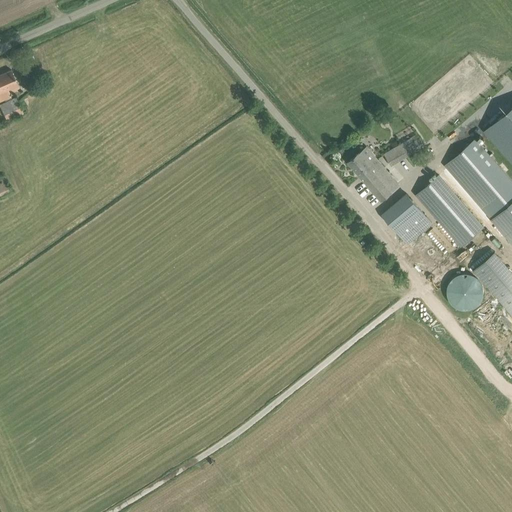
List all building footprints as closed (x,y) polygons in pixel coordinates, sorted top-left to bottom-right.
[(18,84),(15,79),(11,69),(0,74),(0,100),(10,96),(7,89),(18,84)] [(13,101),(0,106),(0,121),(1,124),(19,116),(13,101)] [(511,108),(486,131),(511,160),(511,108)] [(402,143),(384,153),(391,165),(425,145),(420,138),(404,147),(402,143)] [(511,180),(475,138),(445,165),(492,218),(511,241),(511,180)] [(348,161),(381,200),(399,184),(376,156),(370,162),(360,151),(348,161)] [(484,226),(438,174),(415,194),(462,246),(484,226)] [(0,195),(11,190),(6,181),(4,176),(0,177),(0,195)] [(433,223),(407,192),(382,213),(408,243),(412,239),(415,242),(418,239),(416,237),(433,223)] [(419,256),(425,263),(439,252),(433,245),(419,256)] [(511,264),(500,250),(476,269),(511,311),(511,264)] [(449,287),(449,289),(449,290),(449,292),(449,293),(450,295),(451,296),(451,298),(452,299),(453,300),(454,301),(455,302),(457,303),(458,304),(459,305),(461,305),(462,306),(464,306),(465,306),(467,307),(468,306),(470,306),(472,306),(473,305),(474,305),(476,304),(477,303),(478,302),(480,301),(481,300),(482,299),(482,298),(483,296),(484,295),(484,293),(485,292),(485,290),(485,289),(485,287),(485,285),(484,284),(484,282),(483,281),(482,280),(482,278),(481,277),(480,276),(478,275),(477,274),(476,273),(474,272),(473,272),(472,271),(470,271),(468,271),(467,271),(465,271),(464,271),(462,271),(461,272),(459,272),(458,273),(457,274),(455,275),(454,276),(453,277),(452,278),(451,280),(451,281),(450,282),(449,284),(449,285),(449,287)]
